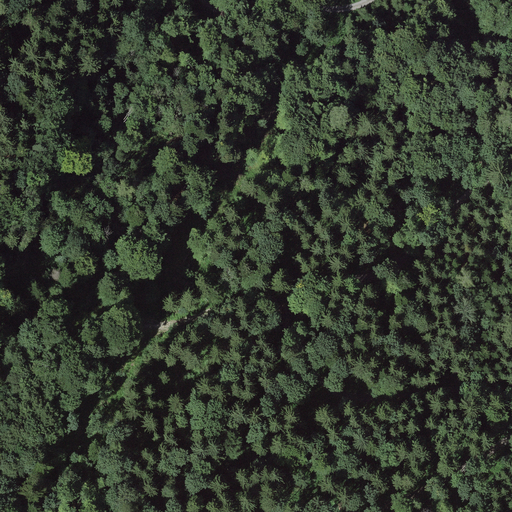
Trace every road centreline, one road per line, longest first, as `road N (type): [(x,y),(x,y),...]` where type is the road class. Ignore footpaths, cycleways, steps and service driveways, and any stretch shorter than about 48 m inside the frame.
road 1 (track): [(511,393),(401,380),(339,357),(298,322),(289,295),(349,260),(425,238),(511,151)]
road 2 (track): [(289,295),(161,294),(117,267)]
road 3 (track): [(357,0),(326,11),(219,0)]
